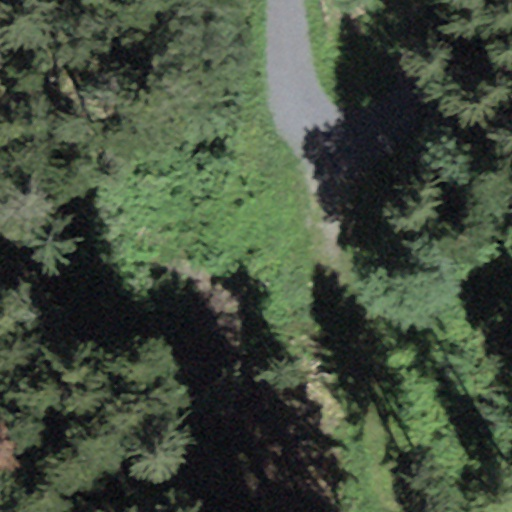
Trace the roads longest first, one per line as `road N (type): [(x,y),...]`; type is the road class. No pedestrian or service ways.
road 1 (track): [(410,0),(418,72),(411,118),(387,140),(350,152),(317,144),(299,112),(287,0)]
road 2 (track): [(350,152),(338,196),(376,385),(387,511)]
